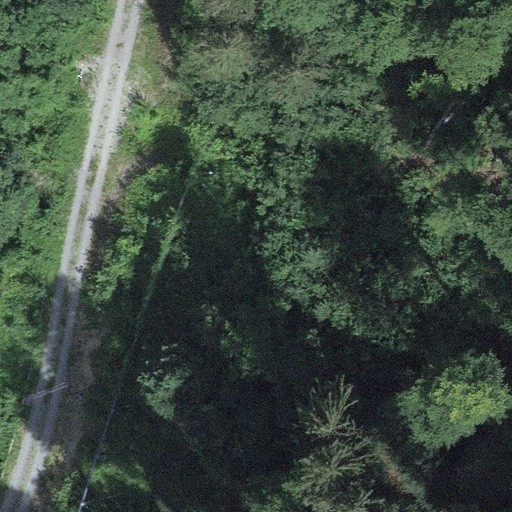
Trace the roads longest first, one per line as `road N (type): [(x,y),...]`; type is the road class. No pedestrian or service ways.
road 1 (track): [(18,511),(135,0)]
road 2 (trunk): [(139,511),(511,464)]
